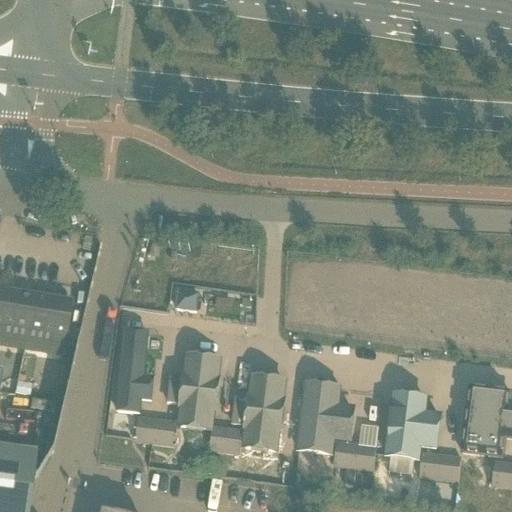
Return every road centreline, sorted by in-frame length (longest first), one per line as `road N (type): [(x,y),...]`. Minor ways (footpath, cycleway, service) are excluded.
road 1 (primary): [(57,77),(511,119)]
road 2 (residential): [(266,356),(511,390)]
road 3 (unclassified): [(511,222),(276,208)]
road 4 (unclassified): [(276,208),(43,186)]
road 5 (primary): [(511,32),(312,0)]
road 6 (residential): [(276,208),(266,356)]
